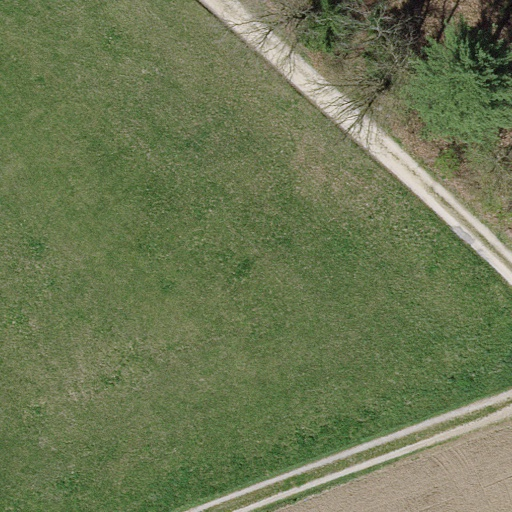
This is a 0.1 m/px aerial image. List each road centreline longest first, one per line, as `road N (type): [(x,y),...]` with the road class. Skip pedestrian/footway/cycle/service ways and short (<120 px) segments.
road 1 (track): [(204,0),(511,285)]
road 2 (track): [(511,400),(222,511)]
